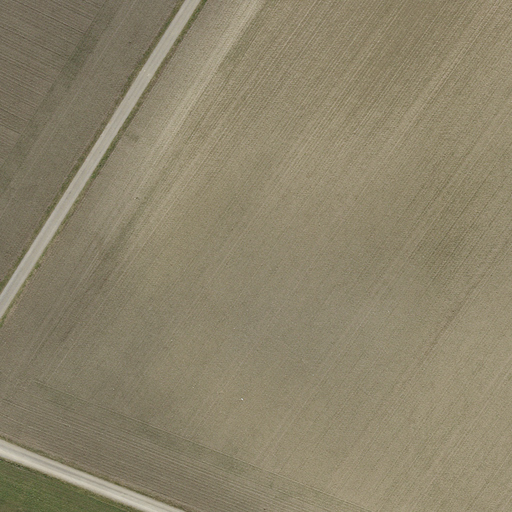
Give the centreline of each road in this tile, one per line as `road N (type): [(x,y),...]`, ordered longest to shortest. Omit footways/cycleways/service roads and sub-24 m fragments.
road 1 (track): [(0,322),(199,0)]
road 2 (track): [(0,449),(168,511)]
